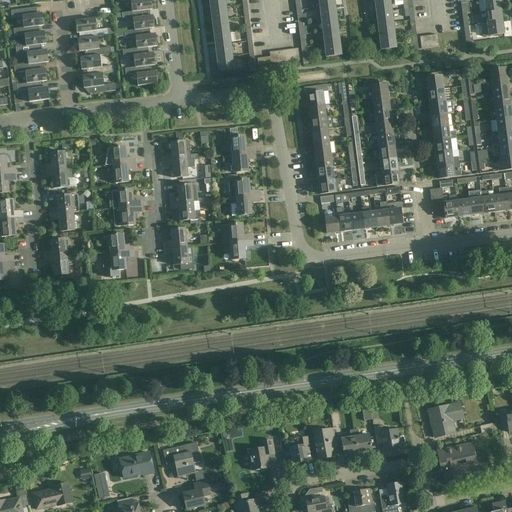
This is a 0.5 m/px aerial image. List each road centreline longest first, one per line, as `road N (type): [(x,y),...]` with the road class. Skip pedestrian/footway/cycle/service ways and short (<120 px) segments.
road 1 (tertiary): [(0,434),(511,354)]
road 2 (residential): [(511,235),(312,257),(295,233),(269,100),(246,92),(180,101)]
road 3 (residential): [(286,511),(300,482),(405,462),(421,470),(429,502)]
road 4 (residential): [(71,116),(58,15),(108,8)]
road 5 (residential): [(146,255),(158,203),(144,106)]
road 6 (residential): [(26,264),(38,213),(26,121)]
